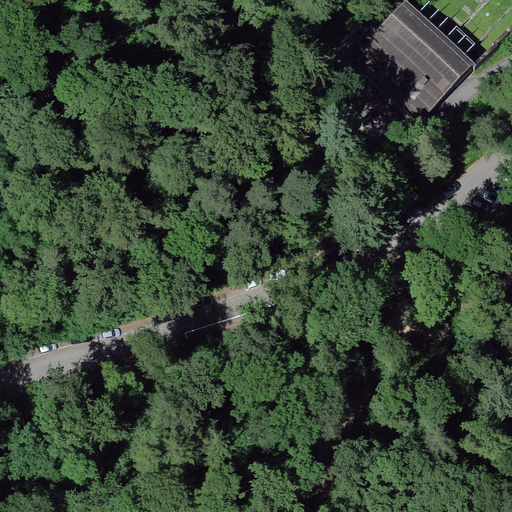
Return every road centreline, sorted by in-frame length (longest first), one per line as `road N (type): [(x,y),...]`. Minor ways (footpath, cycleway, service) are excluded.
road 1 (unclassified): [(0,379),(338,268),(386,261)]
road 2 (unclassified): [(386,261),(391,241),(511,152)]
road 3 (unclassified): [(386,261),(511,283)]
